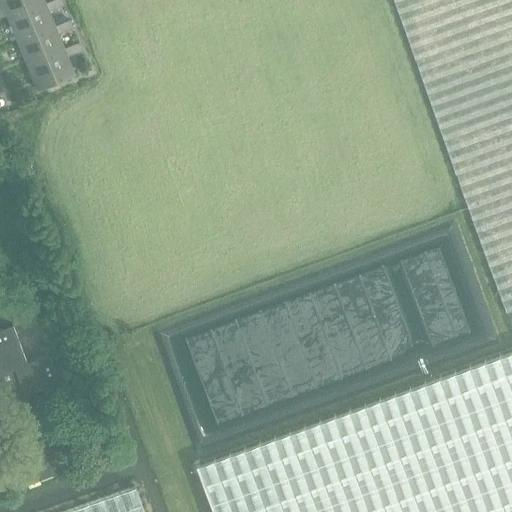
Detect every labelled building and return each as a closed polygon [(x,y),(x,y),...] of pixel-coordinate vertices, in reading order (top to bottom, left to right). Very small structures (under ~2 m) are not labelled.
[(0,0),(8,19),(45,4),(43,0),(0,0)] [(61,0),(53,0),(45,4),(8,19),(18,42),(55,26),(48,12),(64,5),(61,0)] [(511,0),(394,0),(508,314),(511,312),(511,0)] [(72,28),(69,20),(55,26),(18,42),(27,64),(64,48),(58,34),(72,28)] [(79,42),(64,48),(27,64),(38,91),(75,75),(67,57),(82,50),(79,42)] [(0,399),(20,454),(3,461),(13,488),(52,474),(43,447),(56,442),(43,407),(32,411),(26,394),(60,381),(49,354),(27,362),(12,324),(0,329),(0,399)] [(511,511),(511,352),(199,467),(215,511),(511,511)] [(143,511),(135,486),(62,511),(143,511)]
